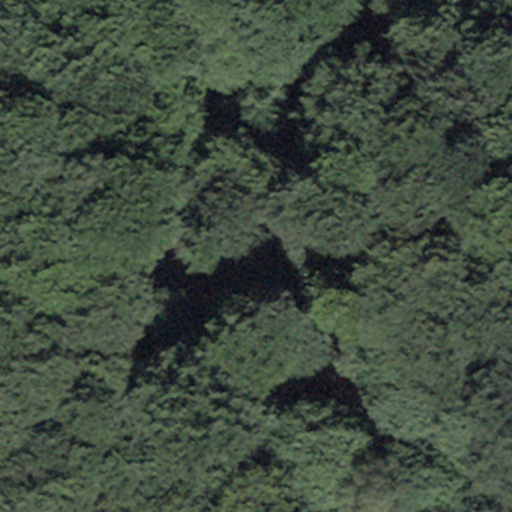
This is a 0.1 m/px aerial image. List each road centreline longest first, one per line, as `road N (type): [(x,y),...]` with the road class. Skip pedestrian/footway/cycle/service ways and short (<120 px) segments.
road 1 (track): [(333,511),(242,400),(152,261),(154,145),(264,31),(317,0)]
road 2 (track): [(221,366),(358,401),(511,473)]
road 3 (track): [(221,366),(113,365),(12,309),(0,293)]
